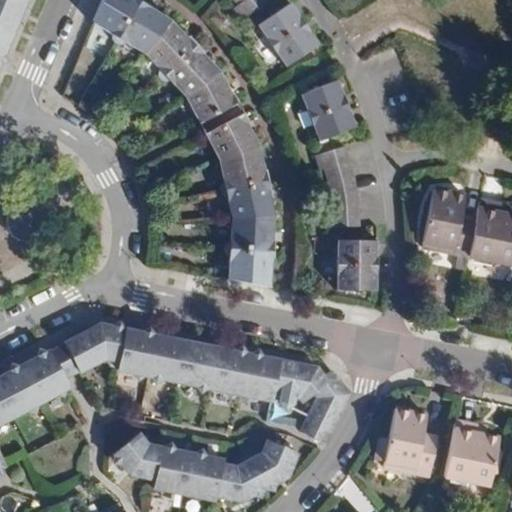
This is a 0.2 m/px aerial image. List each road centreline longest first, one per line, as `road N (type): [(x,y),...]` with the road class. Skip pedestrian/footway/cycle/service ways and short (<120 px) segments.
road 1 (residential): [(386,347),(110,290)]
road 2 (residential): [(110,290),(124,228),(116,194),(90,151),(19,112)]
road 3 (residential): [(386,347),(355,422),(283,511)]
road 4 (residential): [(386,347),(393,235),(384,166)]
road 5 (residential): [(384,166),(367,104),(314,0)]
road 6 (residential): [(384,166),(473,160),(511,167)]
road 7 (residential): [(511,372),(386,347)]
road 8 (residential): [(0,341),(110,290)]
road 9 (residential): [(19,112),(62,0)]
